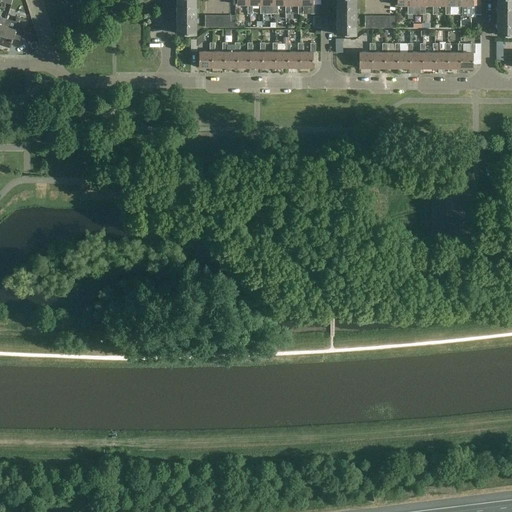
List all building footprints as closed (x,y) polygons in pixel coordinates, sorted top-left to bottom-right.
[(196,15),(196,0),(177,0),(177,15),(196,15)] [(253,14),(253,5),(250,5),(250,0),(237,0),(237,5),(248,5),(248,14),(253,14)] [(266,14),(266,5),(263,5),(263,0),(250,0),(250,5),(253,5),(260,5),(260,14),(266,14)] [(276,5),(275,0),(263,0),(263,5),(266,5),(273,5),(273,14),(278,14),(278,5),(276,5)] [(286,14),(291,14),(291,5),(288,5),(288,0),(275,0),(276,5),(278,5),(286,5),(286,14)] [(301,5),(300,0),(288,0),(288,5),(291,5),(298,5),(298,14),(303,14),(303,5),(301,5)] [(313,0),(300,0),(301,5),(303,5),(311,5),(311,14),(316,14),(316,4),(314,4),(313,0)] [(336,0),(337,16),(356,16),(356,0),(336,0)] [(410,5),(410,0),(397,0),(397,5),(408,5),(408,14),(413,14),(413,5),(410,5)] [(425,14),(425,6),(423,5),(422,0),(410,0),(410,5),(413,5),(413,14),(425,14)] [(435,0),(422,0),(423,5),(425,6),(433,6),(433,15),(438,15),(438,5),(436,5),(435,0)] [(448,0),(435,0),(436,5),(438,5),(445,5),(445,14),(451,14),(451,5),(448,5),(448,0)] [(463,15),(463,6),(461,6),(460,0),(448,0),(448,5),(451,5),(458,6),(458,15),(463,15)] [(473,0),(460,0),(461,6),(463,6),(471,6),(471,15),(480,15),(481,4),(474,4),(473,0)] [(511,14),(511,0),(497,0),(497,15),(511,14)] [(511,14),(497,15),(497,35),(511,34),(511,14)] [(196,34),(196,15),(177,15),(177,34),(196,34)] [(356,16),(337,16),(337,35),(356,35),(356,16)] [(5,26),(0,41),(0,44),(11,48),(15,36),(20,37),(19,40),(20,40),(26,20),(20,18),(17,25),(13,24),(12,28),(5,26)] [(471,28),(471,20),(460,20),(460,28),(471,28)] [(227,52),(227,44),(227,43),(222,42),(222,52),(215,52),(212,52),(212,67),(225,67),(225,52),(227,52)] [(508,56),(505,42),(498,44),(500,57),(508,56)] [(212,52),(215,52),(215,43),(209,43),(209,52),(199,52),(199,67),(212,67),(212,52)] [(225,52),(225,67),(238,67),(238,52),(240,52),(240,43),(235,43),(235,44),(227,44),(227,52),(225,52)] [(247,52),(240,52),(238,52),(238,67),(250,68),(250,52),(252,52),(252,43),(247,43),(247,52)] [(260,52),(252,52),(250,52),(250,68),(262,68),(262,52),(265,52),(265,43),(260,43),(260,52)] [(272,52),(265,52),(262,52),(262,68),(275,68),(275,52),(278,52),(278,43),(272,43),(272,52)] [(275,52),(275,68),(288,68),(288,52),(290,52),(290,43),(285,43),(285,52),(278,52),(275,52)] [(298,52),(290,52),(288,52),(288,68),(300,68),(300,52),(303,52),(303,43),(298,43),(298,52)] [(300,52),(300,68),(313,68),(314,53),(316,53),(316,43),(310,43),(310,52),(303,52),(300,52)] [(372,52),(375,52),(375,43),(370,43),(369,52),(359,52),(359,68),(372,68),(372,52)] [(372,52),(372,68),(385,68),(385,52),(387,52),(387,43),(382,43),(382,52),(375,52),(372,52)] [(385,52),(385,68),(397,68),(398,52),(400,52),(400,43),(395,43),(395,52),(387,52),(385,52)] [(398,52),(397,68),(410,68),(410,52),(413,52),(413,43),(408,43),(408,52),(400,52),(398,52)] [(410,52),(410,68),(423,68),(423,52),(425,52),(425,43),(420,43),(420,52),(413,52),(410,52)] [(423,52),(423,68),(435,68),(435,52),(438,52),(438,43),(433,43),(433,52),(425,52),(423,52)] [(357,53),(358,44),(349,44),(349,53),(357,53)] [(435,52),(435,68),(448,68),(448,53),(450,53),(450,44),(445,44),(445,52),(438,52),(435,52)] [(448,53),(448,68),(460,68),(461,52),(463,52),(463,44),(458,44),(458,53),(450,53),(448,53)] [(474,53),(475,53),(481,53),(481,44),(471,44),(470,53),(463,52),(461,52),(460,68),(474,68),(474,53)]
